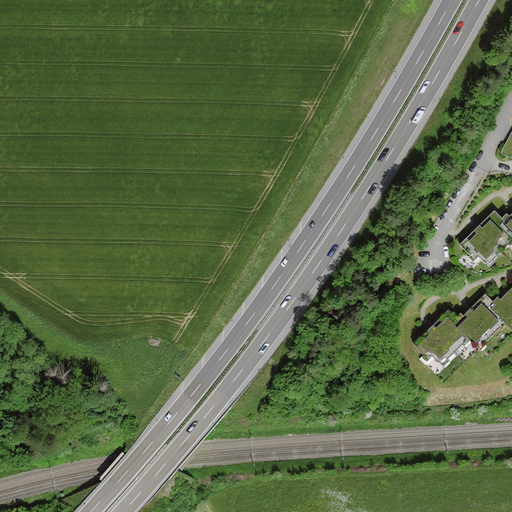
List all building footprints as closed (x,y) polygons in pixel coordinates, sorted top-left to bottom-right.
[(511,237),(502,227),(492,216),(465,241),(485,263),(511,238),(511,237)] [(511,217),(502,227),(511,237),(511,217)] [(511,288),(488,312),(500,324),(511,337),(511,336),(511,288)] [(481,304),(455,329),(466,341),(474,349),(500,324),(488,312),(481,304)] [(455,329),(446,319),(420,344),(441,365),(466,341),(455,329)]
